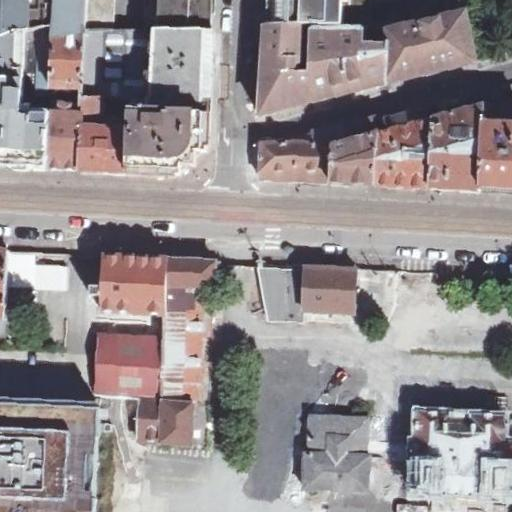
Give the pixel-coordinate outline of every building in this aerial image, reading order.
[(0,0),(0,39),(53,24),(87,25),(88,0),(0,0)] [(87,30),(115,30),(116,0),(88,0),(87,25),(87,30)] [(157,30),(213,31),(214,15),(210,14),(210,4),(209,0),(147,0),(146,30),(157,30)] [(373,5),(377,4),(377,0),(269,0),(270,23),(359,25),(369,27),(373,27),(373,5)] [(427,0),(432,21),(452,16),(449,0),(427,0)] [(388,84),(478,62),(466,13),(452,16),(432,21),(389,30),(389,44),(388,84)] [(491,32),(511,33),(511,18),(491,18),(491,32)] [(54,34),(53,24),(0,39),(0,166),(47,169),(50,96),(51,85),(54,34)] [(315,41),(316,27),(304,28),(303,25),(269,24),(268,26),(262,115),(263,116),(314,102),(315,63),(302,63),(303,41),(315,41)] [(388,84),(389,44),(364,45),(364,35),(364,27),(316,27),(315,41),(315,63),(314,102),(388,84)] [(364,27),(364,35),(376,35),(376,27),(373,27),(369,27),(364,27)] [(158,40),(157,30),(146,30),(115,30),(87,30),(87,35),(84,86),(83,95),(103,96),(103,98),(130,99),(129,129),(155,129),(158,40)] [(87,35),(54,34),(51,85),(84,86),(87,35)] [(158,40),(155,129),(209,129),(212,45),(212,40),(158,40)] [(83,135),(81,170),(129,173),(129,129),(117,129),(116,119),(104,118),(103,98),(103,96),(83,95),(82,113),(83,135)] [(67,96),(50,96),(47,169),(81,170),(83,135),(82,113),(73,113),(73,101),(67,101),(67,96)] [(511,99),(486,106),(481,192),(487,192),(494,185),(501,185),(501,192),(504,192),(504,190),(510,190),(510,192),(511,192),(511,99)] [(486,106),(434,120),(430,188),(434,189),(435,188),(441,188),(441,190),(464,191),(464,189),(480,189),(480,192),(481,192),(486,106)] [(370,186),(376,185),(382,135),(375,136),(376,117),(286,139),(286,144),(263,144),(261,179),(334,183),(334,182),(347,182),(347,184),(353,185),(370,184),(370,186)] [(434,120),(382,135),(376,185),(383,186),(383,183),(391,184),(391,186),(430,188),(434,120)] [(209,148),(209,129),(155,129),(129,129),(129,173),(179,175),(209,148)] [(0,318),(7,319),(7,315),(9,285),(11,252),(0,251),(0,318)] [(148,311),(167,312),(170,261),(169,259),(106,255),(105,257),(103,309),(148,311)] [(139,438),(190,445),(194,381),(198,381),(204,285),(216,285),(216,264),(170,261),(167,312),(165,337),(147,336),(129,335),(102,334),(100,356),(98,394),(142,398),(139,438)] [(309,270),(308,311),(357,312),(358,271),(309,270)] [(271,320),(288,321),(289,275),(264,274),(271,320)] [(147,324),(147,336),(165,337),(167,312),(148,311),(147,324)] [(129,335),(147,336),(147,324),(130,324),(129,335)] [(422,511),(471,511),(471,509),(471,508),(471,493),(485,494),(485,497),(490,497),(490,499),(495,505),(507,506),(511,500),(511,442),(506,442),(507,417),(476,415),(476,418),(451,416),(451,414),(420,412),(419,443),(371,441),(371,418),(305,415),(305,402),(350,402),(352,368),(249,364),(246,435),(257,436),(256,450),(255,450),(251,495),(276,497),(296,454),(308,454),(307,487),(330,488),(329,511),(365,511),(367,491),(370,491),(372,455),(369,455),(369,452),(396,453),(395,469),(413,470),(414,454),(419,454),(419,459),(417,459),(415,494),(446,495),(446,494),(460,494),(459,503),(440,502),(439,511),(437,511),(422,511)] [(102,430),(113,430),(113,422),(102,422),(103,407),(0,402),(0,511),(97,511),(98,498),(96,498),(71,497),(73,436),(99,438),(101,438),(102,430)] [(96,498),(99,438),(73,436),(71,497),(96,498)]
